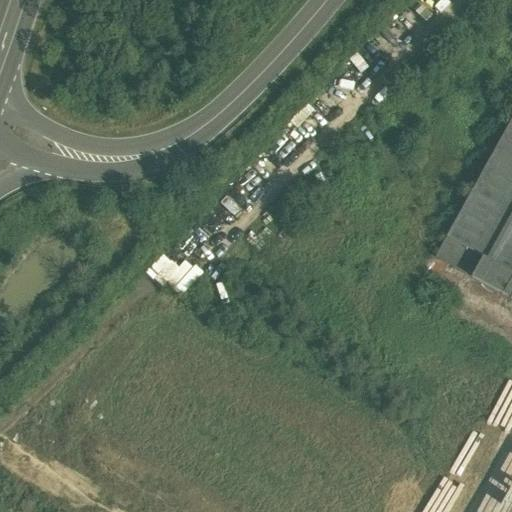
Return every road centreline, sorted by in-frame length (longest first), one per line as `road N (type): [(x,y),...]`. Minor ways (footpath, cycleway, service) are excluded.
road 1 (primary): [(170,154),(252,95),(334,0)]
road 2 (primary): [(170,154),(105,154),(0,117)]
road 3 (primary): [(45,174),(116,175),(170,154)]
